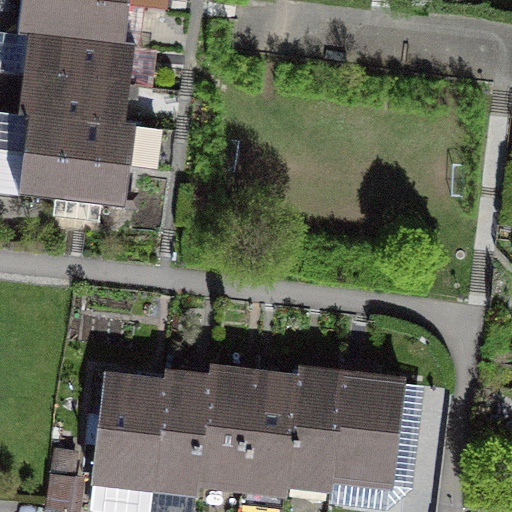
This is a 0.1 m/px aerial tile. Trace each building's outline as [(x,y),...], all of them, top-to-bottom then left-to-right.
[(124,44),(129,5),(86,0),(22,0),(19,32),(124,44)] [(133,46),(124,44),(19,32),(0,30),(0,33),(0,70),(25,73),(129,85),(133,46)] [(124,126),(129,85),(25,73),(20,114),(124,126)] [(134,127),(124,126),(20,114),(0,111),(0,150),(23,153),(130,166),(134,127)] [(125,206),(130,166),(23,153),(19,194),(125,206)] [(197,482),(241,488),(254,375),(210,369),(209,379),(197,482)] [(331,487),(332,478),(344,376),(299,371),(298,380),(286,482),(331,487)] [(196,491),(197,482),(209,379),(165,374),(164,384),(152,486),(196,491)] [(285,493),(286,482),(298,380),(254,375),(241,488),(285,493)] [(403,383),(344,376),(332,478),(392,485),(403,383)] [(91,479),(152,486),(164,384),(103,377),(91,479)]
